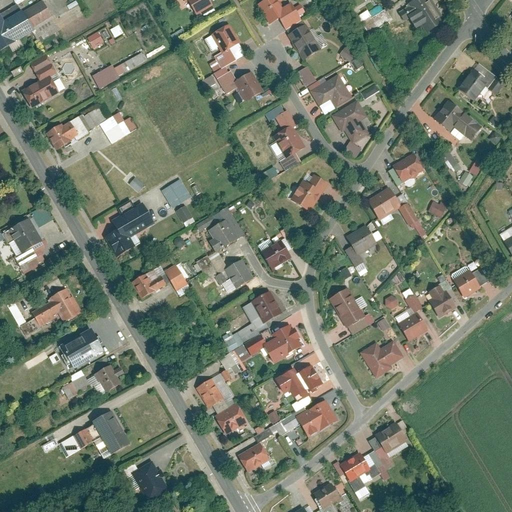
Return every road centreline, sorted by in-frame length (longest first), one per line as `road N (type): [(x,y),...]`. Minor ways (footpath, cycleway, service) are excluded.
road 1 (tertiary): [(0,98),(242,511)]
road 2 (residential): [(363,421),(511,287)]
road 3 (residential): [(355,176),(467,13)]
road 4 (residential): [(363,421),(309,329),(299,284)]
road 5 (residential): [(242,511),(363,421)]
road 6 (residential): [(270,62),(315,135),(355,176)]
road 7 (residential): [(299,284),(304,249),(355,176)]
